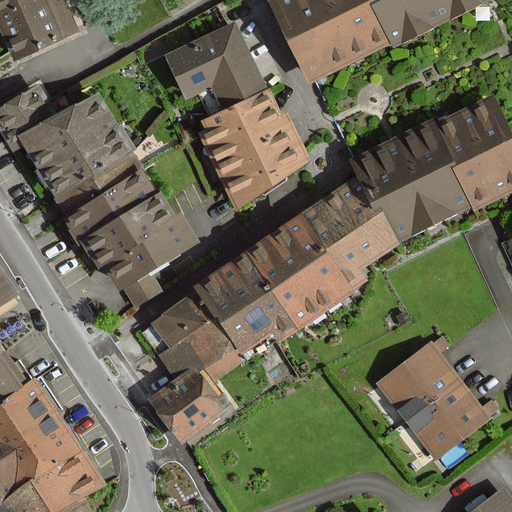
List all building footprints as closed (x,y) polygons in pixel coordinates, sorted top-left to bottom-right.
[(63,0),(0,0),(0,21),(17,57),(77,30),(63,0)] [(384,40),(365,0),(276,0),(311,74),(384,40)] [(365,0),(384,40),(470,0),(365,0)] [(280,119),(279,117),(267,90),(246,47),(235,24),(167,56),(186,97),(212,85),(224,110),(203,120),(209,132),(204,134),(238,207),(308,161),(287,116),(280,119)] [(105,261),(121,288),(125,285),(136,303),(161,289),(150,271),(159,265),(196,243),(181,217),(176,219),(161,194),(156,197),(141,173),(129,152),(132,149),(98,92),(56,117),(40,89),(23,99),(0,112),(0,126),(14,150),(23,145),(42,177),(54,196),(60,207),(66,216),(66,217),(81,242),(84,240),(92,254),(99,266),(105,261)] [(225,270),(197,289),(200,293),(156,322),(164,334),(174,349),(163,356),(179,379),(173,383),(151,398),(179,440),(230,406),(213,380),(245,359),(241,353),(275,330),(281,340),(298,328),(354,290),(352,287),(365,278),(358,268),(399,240),(472,206),(474,209),(511,190),(511,134),(494,98),(437,126),(435,121),(420,128),(353,160),(362,178),(323,204),(305,217),(276,236),(248,255),(225,270)] [(0,271),(0,303),(15,293),(0,271)] [(449,369),(431,346),(383,384),(437,455),(486,418),(466,392),(449,369)] [(0,511),(92,511),(82,497),(103,482),(82,452),(68,430),(35,384),(28,389),(8,360),(4,354),(0,347),(0,511)] [(511,511),(511,500),(505,492),(478,511),(511,511)]
